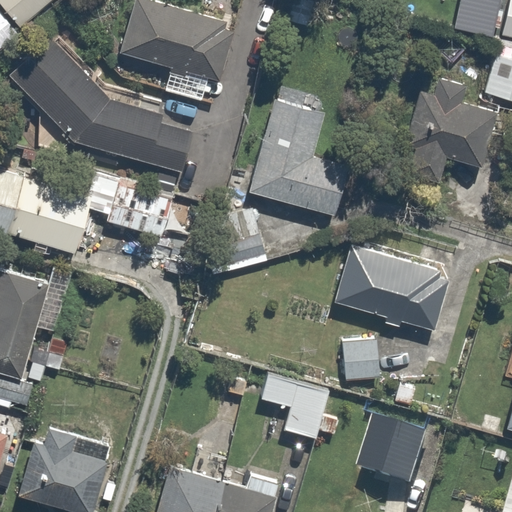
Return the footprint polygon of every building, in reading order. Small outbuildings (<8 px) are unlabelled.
[(0,0),(0,1),(24,27),(53,0),(0,0)] [(159,0),(134,0),(120,52),(171,67),(165,89),(210,102),(233,21),(159,0)] [(460,0),(459,4),(495,14),(499,0),(460,0)] [(198,118),(106,95),(53,34),(9,72),(66,139),(185,169),(198,118)] [(511,40),(497,38),(486,90),(511,94),(511,40)] [(408,143),(415,145),(410,161),(443,171),(448,155),(485,166),(502,111),(466,100),(470,86),(437,76),(432,90),(425,87),(408,143)] [(328,108),(273,95),(251,190),(341,212),(352,165),(317,157),(328,108)] [(0,161),(0,227),(79,251),(92,207),(97,191),(0,161)] [(108,221),(164,238),(179,190),(104,167),(97,191),(92,207),(110,212),(108,221)] [(258,206),(217,213),(224,257),(265,250),(258,206)] [(351,239),(336,298),(434,323),(449,264),(351,239)] [(0,404),(29,413),(47,349),(33,346),(52,279),(0,264),(0,404)] [(380,332),(341,337),(345,376),(385,372),(380,332)] [(334,386),(272,367),(263,397),(289,404),(282,427),(318,438),(334,386)] [(364,413),(377,416),(363,470),(416,483),(434,410),(369,394),(364,413)] [(0,486),(3,487),(23,414),(0,407),(0,486)] [(52,422),(48,438),(35,435),(19,494),(87,511),(98,511),(113,456),(78,447),(83,430),(52,422)] [(271,511),(277,494),(172,466),(159,511),(271,511)]
